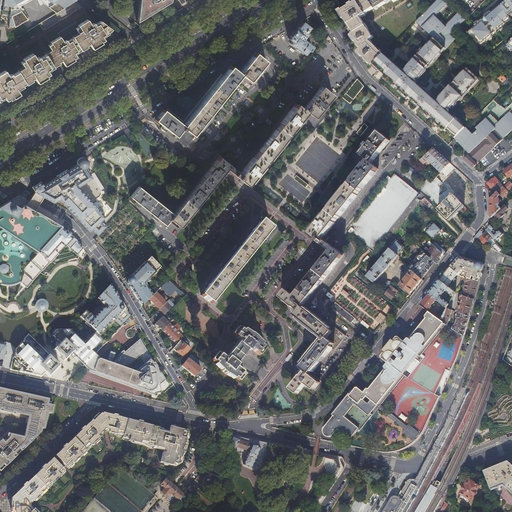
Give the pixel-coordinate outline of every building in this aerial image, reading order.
[(56,13),(76,1),(75,0),(3,0),(3,6),(11,7),(22,0),(45,0),(51,5),(48,7),(56,13)] [(22,0),(11,7),(11,9),(21,9),(21,6),(31,0),(39,0),(48,7),(51,5),(45,0),(22,0)] [(139,0),(137,21),(170,1),(170,0),(139,0)] [(358,52),(372,66),(373,65),(383,55),(378,50),(369,40),(373,37),(372,37),(361,17),(366,14),(365,13),(374,7),(375,9),(390,0),(392,0),(394,2),(396,0),(360,0),(358,2),(358,1),(351,5),(341,11),(349,24),(350,23),(355,32),(351,34),(358,45),(361,48),(358,52)] [(446,131),(455,138),(464,130),(466,128),(447,111),(447,108),(449,106),(449,107),(457,99),(458,99),(473,83),(472,82),(475,80),(465,70),(460,74),(455,79),(448,87),(447,87),(438,96),(437,98),(433,98),(414,81),(414,78),(416,76),(416,77),(425,68),(424,67),(430,62),(430,63),(445,48),(445,49),(455,39),(455,38),(451,34),(465,20),(458,13),(445,26),(435,17),(449,3),(445,0),(437,0),(425,12),(416,22),(433,39),(430,42),(431,43),(427,46),(419,54),(418,54),(413,59),(413,60),(406,67),(404,69),(401,69),(384,54),(383,55),(373,65),(379,70),(386,76),(385,77),(391,82),(396,87),(397,86),(401,89),(400,91),(405,95),(409,99),(410,98),(417,103),(423,109),(422,110),(430,118),(431,117),(434,120),(433,121),(439,126),(445,132),(446,131)] [(511,0),(505,0),(506,1),(501,6),(500,5),(492,12),(491,11),(475,24),(476,25),(467,32),(474,40),(476,38),(481,44),(505,23),(504,22),(510,17),(508,15),(511,11),(511,0)] [(11,9),(9,28),(28,18),(23,8),(21,9),(11,9)] [(18,71),(25,83),(31,79),(34,77),(37,82),(47,76),(46,75),(49,74),(48,71),(47,70),(59,62),(62,60),(65,65),(74,60),(74,59),(72,57),(91,46),(92,48),(102,42),(101,42),(104,40),(103,37),(102,36),(108,32),(109,31),(111,29),(100,21),(95,24),(94,23),(90,25),(87,19),(75,27),(74,24),(58,34),(59,37),(50,42),(51,43),(48,45),(51,49),(51,50),(45,54),(39,58),(39,57),(36,58),(32,53),(23,59),(24,60),(21,62),(23,66),(24,67),(18,71)] [(301,21),(298,25),(295,29),(294,29),(293,29),(292,29),(291,29),(290,29),(289,30),(289,31),(288,32),(288,33),(288,34),(289,35),(290,36),(288,38),(291,40),(290,42),(304,53),(307,49),(308,50),(309,50),(310,49),(309,48),(311,46),(302,38),(306,33),(305,32),(309,26),(301,21)] [(74,60),(76,64),(95,53),(92,48),(91,46),(72,57),(74,59),(74,60)] [(258,76),(262,71),(260,69),(266,61),(263,58),(256,53),(245,66),(240,73),(231,66),(223,75),(222,77),(220,75),(215,82),(206,94),(200,101),(183,121),(168,109),(166,111),(163,109),(155,120),(162,125),(160,128),(163,130),(166,132),(168,130),(175,135),(174,137),(186,147),(190,141),(195,136),(193,135),(199,128),(201,129),(206,124),(203,122),(212,111),(215,107),(217,109),(219,107),(222,104),(220,102),(220,101),(231,87),(233,88),(234,89),(236,86),(238,83),(236,82),(241,75),(244,77),(250,81),(252,79),(256,81),(259,77),(258,76)] [(59,62),(47,70),(48,71),(60,64),(59,62)] [(23,84),(25,83),(18,71),(17,72),(12,75),(11,74),(8,75),(5,70),(0,73),(0,98),(4,96),(5,97),(6,100),(9,98),(12,96),(13,97),(19,93),(17,90),(16,88),(23,84)] [(506,79),(503,83),(507,87),(511,84),(506,79)] [(237,158),(236,157),(234,159),(230,164),(228,163),(222,159),(220,157),(209,171),(193,191),(181,205),(174,214),(167,209),(160,203),(150,195),(139,186),(130,197),(136,202),(135,203),(138,205),(140,208),(142,206),(151,213),(154,215),(152,217),(155,219),(156,221),(157,222),(159,220),(165,225),(170,218),(177,224),(180,226),(202,199),(227,168),(234,173),(234,174),(242,180),(243,181),(248,184),(251,181),(264,165),(267,161),(268,159),(269,158),(276,149),(286,137),(289,133),(292,130),(294,126),(295,127),(304,115),(307,112),(313,117),(314,118),(315,117),(321,109),(323,111),(325,108),(327,105),(325,104),(327,102),(332,95),(332,96),(333,95),(328,91),(322,86),(321,87),(322,87),(306,106),(304,108),(302,107),(299,105),(297,103),(296,104),(288,113),(284,119),(283,119),(281,122),(281,123),(279,125),(278,126),(271,135),(271,134),(266,140),(261,146),(262,147),(259,151),(258,151),(256,153),(253,158),(252,158),(249,161),(250,162),(247,165),(246,165),(244,163),(237,158)] [(464,130),(455,138),(471,152),(495,129),(500,134),(504,139),(507,142),(511,137),(511,111),(498,126),(489,117),(479,127),(481,130),(477,135),(467,126),(466,128),(464,130)] [(369,128),(365,125),(357,134),(361,137),(369,128)] [(500,134),(495,129),(471,152),(464,159),(473,168),(504,139),(500,134)] [(310,313),(311,312),(305,308),(305,309),(302,306),(310,296),(331,270),(343,255),(333,247),(337,242),(335,241),(326,233),(332,226),(332,227),(335,224),(334,223),(336,221),(344,211),(354,200),(353,199),(359,192),(363,187),(364,187),(366,184),(374,174),(374,175),(376,173),(375,172),(376,171),(378,169),(371,163),(389,140),(378,132),(371,141),(369,139),(367,142),(366,144),(367,146),(360,155),(368,161),(365,164),(357,173),(355,176),(355,177),(349,184),(337,199),(326,214),(322,218),(321,218),(318,221),(311,230),(312,231),(309,234),(322,245),(323,245),(330,250),(321,262),(318,265),(300,288),(296,292),(294,295),(286,289),(280,297),(285,301),(286,300),(289,302),(288,302),(292,305),(291,306),(293,307),(294,306),(298,310),(297,312),(295,315),(296,316),(298,317),(297,319),(302,323),(303,322),(316,332),(317,333),(316,334),(321,338),(317,344),(319,345),(312,353),(307,359),(306,358),(302,363),(303,364),(302,366),(300,367),(304,370),(305,371),(302,376),(301,375),(300,375),(299,377),(300,378),(297,381),(298,382),(296,384),(295,383),(290,388),(298,394),(303,387),(305,385),(307,383),(310,386),(310,387),(314,390),(320,382),(309,374),(312,371),(313,372),(317,367),(316,366),(327,352),(328,353),(332,348),(334,351),(346,336),(334,326),(331,324),(329,326),(325,323),(324,324),(323,323),(310,313)] [(132,158),(136,155),(124,141),(108,155),(112,160),(115,158),(121,165),(126,161),(129,164),(134,160),(132,158)] [(450,163),(433,148),(421,161),(424,164),(429,159),(434,164),(433,165),(441,173),(450,163)] [(41,182),(32,187),(35,192),(44,197),(53,202),(59,199),(86,227),(87,228),(88,229),(90,231),(92,229),(94,231),(98,235),(107,226),(104,224),(101,220),(105,217),(104,216),(105,213),(105,212),(104,208),(103,206),(102,205),(100,203),(99,203),(97,202),(96,199),(99,197),(100,196),(101,194),(101,193),(101,191),(86,167),(87,166),(88,165),(88,164),(88,162),(88,161),(87,159),(86,159),(84,157),(83,157),(82,157),(80,157),(79,158),(78,159),(77,161),(77,162),(77,164),(71,168),(67,170),(67,169),(56,176),(57,177),(50,181),(43,185),(41,182)] [(408,166),(405,170),(413,175),(416,171),(408,166)] [(326,295),(335,302),(351,315),(355,318),(372,331),(375,334),(395,308),(354,275),(353,274),(355,272),(356,273),(357,272),(356,271),(358,269),(359,270),(360,269),(358,268),(360,266),(361,267),(374,251),(419,193),(394,173),(390,178),(387,175),(384,179),(387,182),(348,231),(367,245),(347,269),(326,295)] [(495,177),(487,183),(492,189),(494,186),(499,182),(506,177),(501,173),(498,175),(499,176),(498,178),(496,179),(495,177)] [(308,186),(297,177),(295,180),(306,189),(308,186)] [(498,192),(504,187),(499,182),(494,186),(492,189),(496,194),(498,192)] [(498,193),(498,192),(496,194),(489,200),(491,217),(491,218),(494,216),(501,208),(499,205),(500,204),(500,202),(502,202),(502,201),(499,197),(501,195),(501,196),(504,193),(505,194),(507,191),(504,188),(498,193)] [(31,199),(27,204),(27,205),(35,210),(36,209),(39,204),(42,199),(44,197),(35,192),(34,194),(31,199)] [(448,220),(458,210),(463,205),(458,199),(453,194),(448,200),(438,210),(448,220)] [(425,197),(422,200),(429,208),(432,205),(425,197)] [(511,198),(505,205),(502,207),(501,208),(494,216),(496,218),(497,216),(500,219),(504,215),(503,214),(505,212),(508,209),(506,207),(508,206),(509,207),(511,208),(511,198)] [(64,236),(58,230),(62,225),(49,218),(35,210),(27,205),(24,204),(20,208),(9,201),(0,206),(0,207),(0,206),(0,281),(4,283),(6,284),(9,284),(12,284),(15,283),(18,281),(21,282),(25,266),(39,251),(45,257),(50,261),(56,254),(60,249),(65,243),(67,242),(70,238),(67,236),(68,235),(66,234),(64,236)] [(249,231),(251,232),(248,236),(240,246),(239,245),(236,247),(234,250),(236,251),(228,262),(226,263),(225,262),(222,265),(220,267),(221,268),(222,269),(217,275),(211,282),(210,281),(205,286),(207,288),(201,295),(211,304),(264,237),(267,240),(277,227),(262,215),(261,214),(253,225),(254,226),(252,228),(249,231)] [(441,230),(434,223),(425,232),(432,239),(441,230)] [(494,240),(495,239),(493,238),(497,235),(493,229),(494,229),(491,225),(489,227),(490,229),(486,232),(494,240)] [(477,235),(475,237),(478,240),(479,239),(485,245),(492,248),(496,243),(494,240),(486,232),(484,234),(483,233),(484,231),(482,229),(477,235)] [(398,255),(405,247),(403,245),(397,239),(378,262),(366,276),(375,283),(387,269),(398,255)] [(496,243),(504,251),(505,249),(495,239),(494,240),(496,243)] [(444,255),(447,252),(436,241),(433,244),(444,255)] [(435,262),(437,264),(440,259),(444,255),(433,244),(429,249),(427,247),(425,249),(427,251),(425,253),(435,262)] [(422,279),(427,273),(435,262),(425,253),(423,251),(409,267),(412,270),(415,273),(422,279)] [(467,279),(479,281),(483,264),(478,261),(463,256),(459,256),(450,268),(463,277),(465,273),(468,273),(467,279)] [(145,282),(160,267),(150,257),(128,280),(128,281),(127,282),(127,283),(128,284),(130,288),(142,306),(149,299),(152,296),(145,286),(145,282)] [(461,280),(463,277),(458,274),(450,268),(440,280),(455,292),(461,280)] [(419,283),(422,279),(415,273),(412,270),(400,286),(410,294),(413,291),(416,287),(419,283)] [(461,295),(475,300),(479,281),(467,279),(463,277),(461,280),(466,281),(466,283),(464,292),(462,293),(459,292),(458,294),(461,295)] [(173,285),(168,280),(164,285),(160,288),(163,290),(166,293),(169,297),(175,291),(182,298),(184,296),(177,289),(173,285)] [(429,294),(437,300),(443,305),(447,308),(449,304),(440,297),(445,291),(451,295),(449,300),(451,301),(455,293),(455,292),(440,280),(429,294)] [(387,281),(381,289),(385,293),(390,287),(391,285),(387,281)] [(93,318),(85,310),(79,317),(91,329),(95,332),(98,335),(115,317),(123,324),(130,317),(109,285),(97,298),(102,303),(101,304),(103,306),(93,318)] [(390,287),(385,293),(385,294),(392,299),(398,291),(398,290),(391,285),(390,287)] [(152,296),(149,299),(154,305),(164,315),(167,312),(168,311),(174,305),(169,299),(167,301),(166,300),(167,299),(163,294),(160,297),(155,293),(152,296)] [(447,308),(451,310),(456,294),(455,293),(451,301),(449,304),(447,308)] [(429,294),(422,303),(429,310),(432,307),(431,307),(437,300),(429,294)] [(456,312),(458,312),(470,317),(475,300),(461,295),(459,302),(462,303),(463,304),(462,306),(461,306),(458,305),(456,312)] [(48,304),(47,302),(45,300),(43,299),(41,299),(39,299),(37,301),(35,302),(35,305),(35,307),(35,308),(36,310),(37,311),(38,312),(39,312),(40,312),(41,313),(43,312),(45,312),(46,311),(47,310),(48,309),(48,306),(48,304)] [(351,315),(335,302),(334,304),(331,307),(343,316),(351,323),(354,320),(355,318),(351,315)] [(446,324),(448,325),(452,310),(451,310),(447,308),(444,314),(441,319),(444,321),(443,322),(446,324)] [(158,310),(151,317),(154,320),(161,313),(158,310)] [(311,311),(311,312),(310,313),(323,323),(324,324),(325,323),(311,311)] [(440,311),(436,317),(441,320),(441,319),(444,314),(440,311)] [(445,326),(446,324),(443,322),(441,320),(436,317),(428,312),(425,315),(425,316),(425,317),(425,318),(426,318),(410,338),(409,338),(408,338),(407,338),(405,341),(399,336),(398,336),(398,337),(397,336),(394,340),(392,339),(383,351),(384,352),(381,356),(382,357),(381,358),(382,358),(380,360),(381,360),(382,360),(386,363),(385,363),(386,364),(385,366),(385,367),(385,368),(386,368),(369,389),(368,389),(368,388),(367,388),(367,389),(366,389),(365,390),(365,389),(364,390),(360,387),(361,386),(360,386),(358,387),(357,387),(353,391),(352,389),(332,414),(334,415),(325,427),(324,428),(324,429),(323,430),(323,431),(323,432),(324,433),(324,434),(325,435),(326,436),(327,436),(328,437),(330,437),(331,437),(332,437),(333,436),(334,436),(335,435),(339,429),(352,439),(358,431),(360,432),(374,415),(379,408),(382,404),(406,375),(404,374),(419,355),(421,356),(445,326)] [(454,326),(453,329),(463,335),(464,336),(470,317),(458,312),(456,318),(458,319),(456,325),(454,326)] [(168,337),(175,329),(173,327),(162,317),(155,324),(158,327),(168,337)] [(316,335),(316,334),(317,333),(316,332),(303,322),(302,323),(305,326),(316,335)] [(257,341),(258,340),(256,338),(256,337),(251,333),(248,332),(247,333),(243,330),(238,326),(232,334),(240,340),(225,358),(218,352),(212,359),(217,363),(221,366),(220,368),(222,371),(221,371),(226,375),(227,375),(230,376),(231,374),(235,377),(240,381),(244,375),(245,374),(236,367),(238,365),(237,363),(248,350),(249,351),(251,349),(260,356),(266,348),(261,345),(257,341)] [(453,329),(452,328),(451,330),(450,332),(449,332),(449,333),(450,333),(459,339),(460,339),(461,339),(461,338),(463,335),(453,329)] [(88,342),(87,341),(84,344),(75,336),(69,330),(59,329),(52,336),(60,343),(53,349),(59,355),(64,360),(71,353),(74,356),(75,355),(88,342)] [(178,332),(175,329),(168,337),(174,342),(176,345),(183,337),(178,332)] [(94,355),(90,351),(95,347),(93,346),(96,343),(97,344),(100,341),(96,338),(98,335),(95,332),(87,341),(88,342),(75,355),(74,356),(83,366),(94,355)] [(116,360),(116,361),(116,362),(117,363),(115,365),(99,359),(88,371),(88,372),(154,396),(155,393),(160,392),(155,363),(152,363),(152,360),(151,358),(140,340),(116,360)] [(178,354),(180,355),(183,358),(190,349),(183,343),(175,351),(178,354)] [(306,358),(307,359),(312,353),(319,345),(317,344),(317,343),(306,358)] [(27,373),(46,352),(38,345),(15,370),(27,373)] [(49,376),(59,365),(50,356),(46,352),(27,373),(40,375),(44,372),(49,376)] [(329,353),(328,353),(327,352),(316,366),(317,367),(329,353)] [(99,359),(94,354),(94,355),(83,366),(88,371),(99,359)] [(187,358),(179,369),(181,372),(184,368),(194,377),(201,369),(187,358)] [(445,375),(425,363),(416,379),(436,391),(445,375)] [(0,406),(0,407),(0,408),(0,410),(14,414),(15,410),(29,413),(24,437),(8,433),(7,435),(8,436),(9,437),(4,442),(2,439),(0,440),(0,468),(7,461),(9,463),(19,453),(17,451),(22,447),(24,448),(33,439),(41,432),(42,426),(44,427),(46,420),(43,419),(45,411),(51,412),(53,405),(49,405),(47,404),(47,402),(48,399),(33,396),(33,399),(19,395),(19,393),(4,389),(4,392),(0,391),(0,406)] [(407,428),(408,425),(382,404),(379,408),(405,429),(404,431),(404,432),(404,433),(405,434),(413,440),(413,441),(414,441),(415,441),(415,440),(418,437),(407,428)] [(162,452),(160,462),(171,465),(172,463),(177,464),(179,462),(180,461),(179,461),(180,457),(181,457),(182,452),(181,452),(183,443),(184,443),(186,438),(185,438),(186,434),(187,434),(187,433),(186,430),(170,426),(168,432),(163,430),(163,431),(160,430),(158,430),(158,428),(158,427),(145,424),(134,421),(126,419),(121,417),(109,414),(102,412),(102,413),(100,414),(99,414),(92,420),(92,419),(87,424),(78,432),(68,442),(60,450),(55,455),(56,456),(57,457),(55,458),(54,460),(53,459),(52,458),(47,463),(39,471),(33,477),(29,480),(24,485),(30,490),(29,491),(30,497),(33,501),(42,493),(41,493),(51,482),(52,483),(60,475),(59,475),(64,470),(63,468),(65,466),(67,467),(72,462),(72,463),(81,455),(80,454),(90,444),(90,445),(99,436),(98,435),(104,429),(109,430),(108,432),(114,434),(123,436),(122,437),(129,439),(128,440),(140,443),(140,442),(146,444),(146,445),(153,447),(153,448),(156,448),(161,450),(161,448),(163,448),(164,451),(164,453),(162,452)] [(408,425),(407,428),(418,437),(420,434),(420,433),(421,433),(420,433),(420,432),(411,425),(410,425),(409,425),(408,425)] [(251,468),(259,450),(259,448),(245,442),(246,439),(234,436),(232,438),(228,448),(234,451),(236,446),(249,451),(243,465),(251,468)] [(511,463),(508,460),(484,470),(491,487),(504,482),(511,489),(511,463)] [(0,469),(1,470),(9,463),(7,461),(0,468),(0,469)] [(148,511),(159,499),(120,467),(82,511),(148,511)] [(202,475),(201,476),(200,478),(200,479),(201,481),(202,482),(204,483),(205,484),(207,483),(209,482),(210,481),(210,479),(210,477),(209,476),(208,474),(207,474),(205,474),(203,474),(202,475)] [(169,481),(166,478),(161,484),(164,487),(164,488),(165,488),(161,492),(167,497),(170,493),(171,493),(179,499),(184,493),(177,487),(177,486),(170,481),(169,481)] [(470,500),(479,486),(470,481),(468,484),(466,483),(460,493),(458,497),(468,503),(470,500)] [(187,489),(207,505),(209,507),(213,501),(192,483),(191,483),(187,489)] [(402,511),(417,487),(412,483),(402,500),(404,500),(399,507),(397,506),(394,511),(402,511)] [(432,485),(432,484),(416,511),(415,511),(424,511),(438,488),(435,486),(432,485)] [(30,490),(24,485),(20,489),(11,498),(11,511),(36,511),(33,508),(29,511),(27,511),(24,508),(26,508),(26,501),(25,501),(29,497),(30,497),(29,491),(30,490)] [(394,511),(397,506),(399,507),(404,500),(402,500),(398,497),(397,496),(396,496),(395,496),(394,496),(393,497),(392,497),(392,498),(391,498),(389,502),(388,504),(386,507),(384,511),(383,511),(394,511)]
